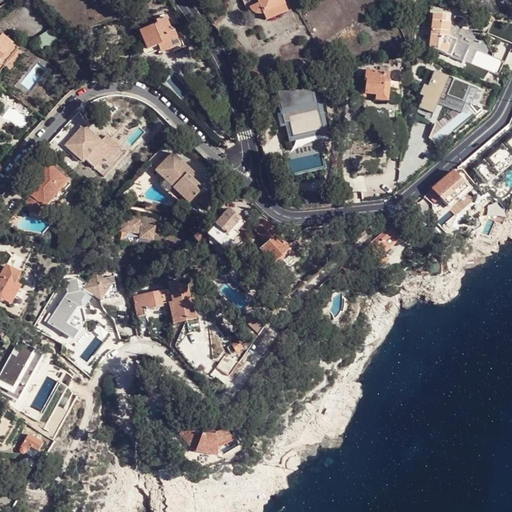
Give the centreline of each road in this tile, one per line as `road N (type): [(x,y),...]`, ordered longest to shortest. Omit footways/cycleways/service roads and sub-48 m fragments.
road 1 (residential): [(0,180),(82,97),(118,87),(154,99),(236,180)]
road 2 (residential): [(511,93),(493,124),(391,207),(292,218),(264,203)]
road 3 (residential): [(249,142),(210,46),(180,0)]
